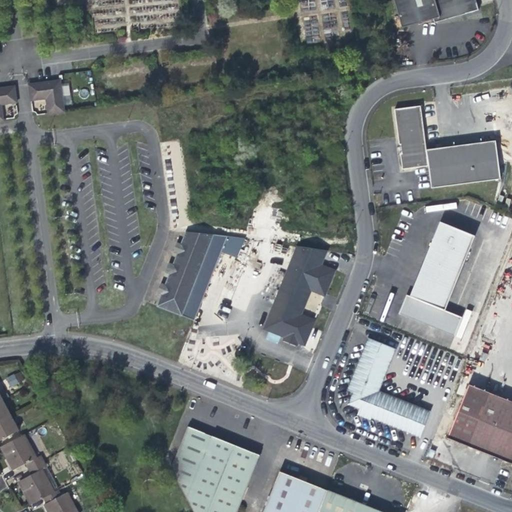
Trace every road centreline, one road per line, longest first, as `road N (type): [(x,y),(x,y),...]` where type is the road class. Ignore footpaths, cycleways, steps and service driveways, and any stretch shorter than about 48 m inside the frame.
road 1 (residential): [(294,421),(359,256),(355,110),(382,84),(472,69),(494,53),(507,22),(502,0)]
road 2 (residential): [(0,349),(52,342),(107,349),(294,421)]
road 3 (residential): [(294,421),(511,508)]
